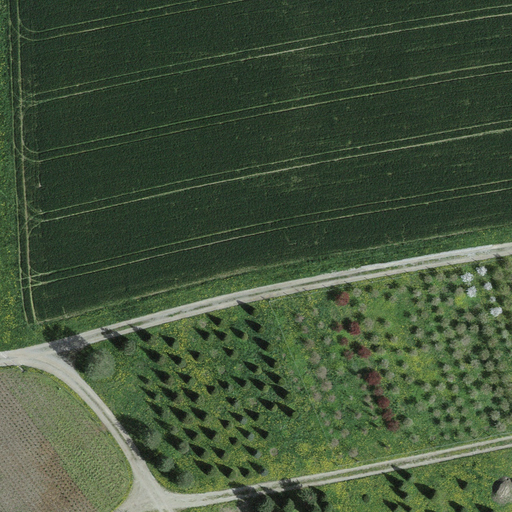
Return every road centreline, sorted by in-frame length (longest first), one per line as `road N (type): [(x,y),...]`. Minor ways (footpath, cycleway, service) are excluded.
road 1 (track): [(511,252),(239,303),(0,365)]
road 2 (track): [(511,445),(158,511)]
road 3 (track): [(54,353),(118,428),(166,511)]
